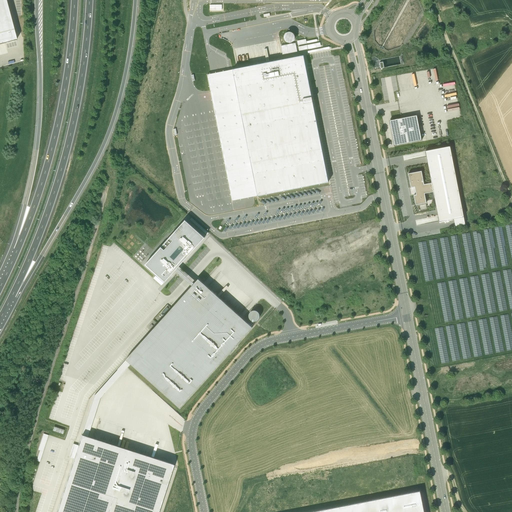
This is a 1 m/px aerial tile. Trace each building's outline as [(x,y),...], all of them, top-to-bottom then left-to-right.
[(5,0),(0,0),(0,33),(3,33),(5,43),(16,40),(5,0)] [(286,29),(286,40),(295,40),(295,29),(286,29)] [(303,55),(233,69),(233,71),(258,197),(259,199),(329,185),(303,55)] [(258,197),(233,71),(208,76),(233,202),(258,197)] [(422,140),(417,115),(389,121),(394,146),(422,140)] [(455,226),(465,224),(450,146),(425,151),(431,183),(424,184),(421,171),(408,173),(411,187),(415,187),(416,195),(414,195),(416,205),(426,203),(424,194),(433,192),(439,222),(454,219),(455,226)] [(146,264),(165,282),(175,270),(177,268),(205,238),(186,220),(146,264)] [(499,242),(502,266),(508,265),(503,226),(495,227),(496,233),(500,232),(500,237),(498,238),(498,240),(499,240),(499,239),(502,238),(502,241),(499,242)] [(491,268),(498,267),(493,238),(490,238),(490,241),(487,241),(491,268)] [(445,277),(442,259),(437,259),(437,260),(435,261),(437,278),(445,277)] [(180,408),(253,327),(198,279),(194,283),(177,268),(175,270),(192,286),(126,359),(126,360),(129,363),(131,364),(180,408)] [(500,271),(493,272),(500,311),(507,309),(500,271)] [(511,332),(509,314),(501,315),(504,334),(509,333),(509,332),(511,332)] [(74,445),(73,448),(72,448),(71,449),(71,450),(72,450),(72,451),(70,456),(74,458),(56,511),(157,511),(173,464),(88,437),(89,431),(100,398),(128,368),(128,367),(131,364),(129,363),(126,360),(124,362),(94,395),(82,435),(81,435),(78,445),(78,446),(74,445)] [(423,511),(420,491),(311,511),(423,511)]
